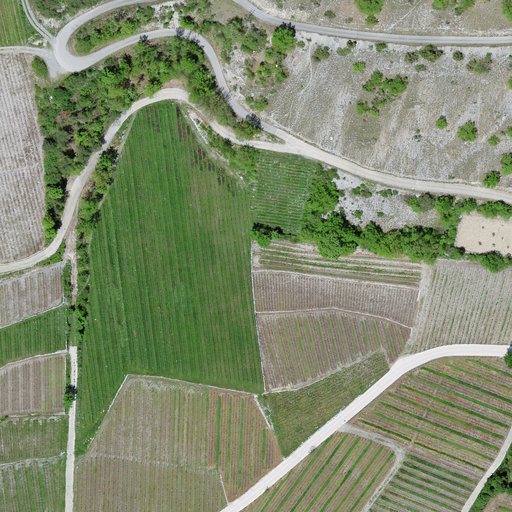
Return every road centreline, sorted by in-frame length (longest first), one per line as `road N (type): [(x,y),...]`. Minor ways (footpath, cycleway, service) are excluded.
road 1 (track): [(316,153),(252,148),(187,100),(164,95),(101,136),(54,248),(0,269)]
road 2 (track): [(316,153),(234,104),(199,41),(160,34),(84,64),(68,61),(61,44),(76,21),(131,0)]
road 3 (unclassified): [(511,351),(446,350),(401,367),(227,511)]
road 4 (track): [(231,0),(282,29),(452,45),(511,41)]
road 5 (track): [(511,204),(483,193),(400,189),(316,153)]
